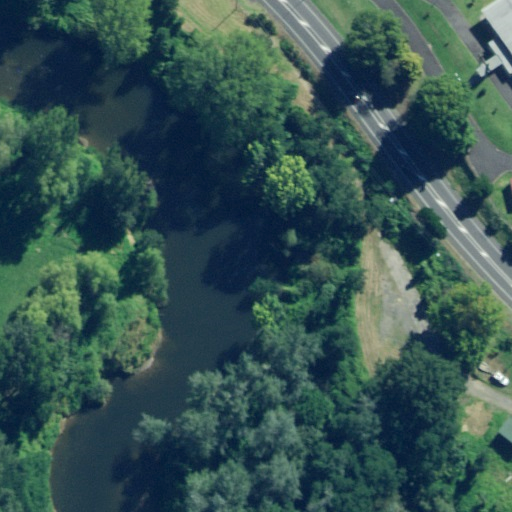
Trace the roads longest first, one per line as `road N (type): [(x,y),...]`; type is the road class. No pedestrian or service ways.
road 1 (trunk): [(511,281),(283,0)]
road 2 (unknown): [(511,406),(441,363),(391,320)]
